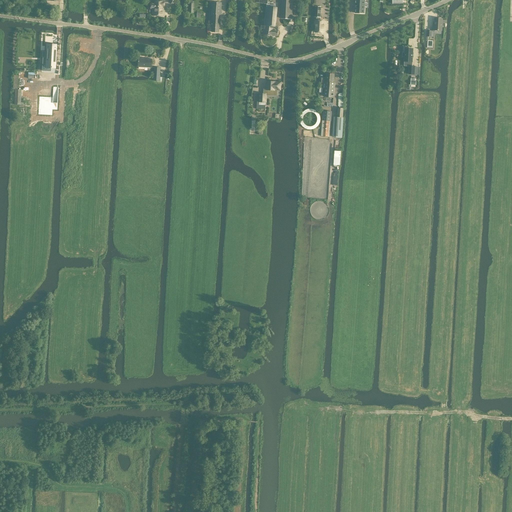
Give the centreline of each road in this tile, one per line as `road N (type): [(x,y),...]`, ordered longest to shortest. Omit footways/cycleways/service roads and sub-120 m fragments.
road 1 (unclassified): [(0,14),(295,60),(447,0)]
road 2 (track): [(0,407),(253,399)]
road 3 (track): [(341,408),(511,418)]
road 4 (track): [(128,511),(122,490),(63,487),(44,464),(0,459)]
